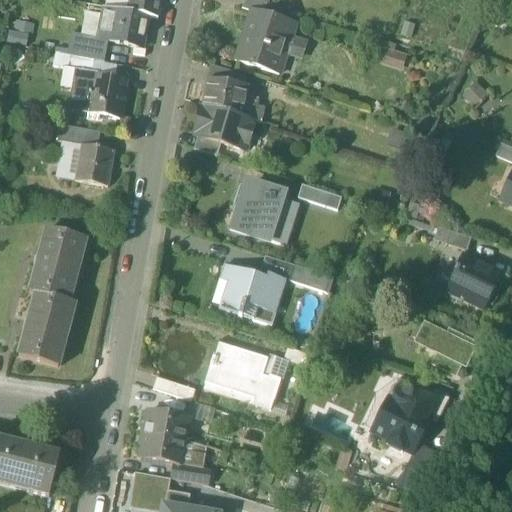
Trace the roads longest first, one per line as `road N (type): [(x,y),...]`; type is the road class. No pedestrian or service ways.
road 1 (residential): [(106,414),(181,0)]
road 2 (residential): [(446,468),(511,342)]
